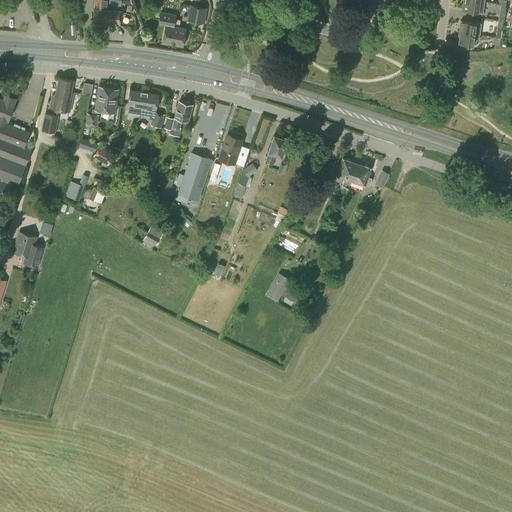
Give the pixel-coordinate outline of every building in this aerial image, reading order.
[(123,13),(124,2),(120,2),(119,0),(94,0),(93,18),(118,21),(119,13),(123,13)] [(482,13),(484,1),(476,0),(463,0),(462,10),(477,12),(482,13)] [(203,23),(206,8),(190,5),(187,20),(203,23)] [(182,45),(185,28),(175,26),(177,14),(161,11),(159,24),(165,25),(162,42),(182,45)] [(458,31),(479,34),(481,23),(476,22),(460,20),(458,31)] [(478,39),(479,34),(458,31),(457,43),(472,45),(473,38),(478,39)] [(69,111),(73,92),(70,92),(72,80),(59,77),(55,95),(52,94),(50,107),(62,110),(61,113),(61,114),(62,115),(66,116),(67,116),(68,115),(69,111)] [(82,92),(90,93),(92,82),(83,81),(82,92)] [(114,112),(118,89),(98,86),(94,109),(92,108),(91,114),(87,113),(86,123),(96,125),(98,115),(97,115),(98,110),(114,112)] [(141,98),(142,91),(130,89),(127,103),(129,104),(127,111),(142,114),(143,113),(145,99),(141,98)] [(143,113),(142,114),(149,115),(149,117),(152,118),(150,124),(161,128),(165,114),(155,111),(155,108),(157,93),(142,91),(141,98),(145,99),(143,113)] [(0,120),(6,123),(16,99),(5,94),(3,100),(0,98),(0,120)] [(184,102),(178,101),(174,117),(174,118),(167,116),(164,128),(169,129),(168,133),(179,136),(181,127),(179,127),(182,118),(188,120),(192,104),(190,104),(189,101),(186,101),(184,102)] [(54,115),(55,111),(46,109),(45,113),(44,113),(41,130),(55,133),(58,115),(54,115)] [(28,131),(6,123),(0,120),(0,197),(3,198),(9,184),(1,181),(2,178),(10,181),(10,180),(17,183),(30,149),(23,146),(28,131)] [(234,163),(242,139),(227,134),(219,158),(234,163)] [(281,156),(286,139),(274,135),(268,151),(264,161),(272,164),(276,154),(281,156)] [(82,137),(79,146),(83,148),(94,152),(97,143),(87,139),(82,137)] [(107,164),(113,153),(99,145),(92,156),(107,164)] [(211,167),(213,161),(210,160),(210,158),(191,152),(178,192),(197,198),(208,166),(211,167)] [(352,179),(357,163),(350,160),(349,158),(346,157),(344,158),(342,158),(340,165),(337,164),(334,166),(333,170),(334,173),(337,174),(347,178),(346,180),(344,179),(341,185),(347,187),(350,179),(352,179)] [(247,176),(257,169),(252,162),(242,169),(247,176)] [(363,165),(357,163),(352,179),(364,184),(368,185),(371,178),(367,176),(370,167),(368,166),(367,165),(365,164),(363,165)] [(315,185),(323,172),(315,167),(307,181),(315,185)] [(381,186),(388,173),(382,170),(375,183),(381,186)] [(84,185),(88,175),(83,173),(79,183),(70,180),(65,195),(78,200),(84,185)] [(174,179),(164,176),(159,193),(168,196),(174,179)] [(237,183),(233,195),(241,198),(246,186),(237,183)] [(92,185),(88,197),(100,201),(104,189),(92,185)] [(41,219),(38,230),(49,233),(52,221),(41,219)] [(156,243),(162,232),(152,226),(146,237),(156,243)] [(36,236),(19,231),(13,251),(26,255),(24,262),(37,266),(43,247),(34,244),(36,236)] [(212,272),(221,276),(226,265),(217,261),(212,272)] [(282,292),(290,278),(280,272),(272,286),(282,292)] [(294,301),(300,290),(290,285),(284,295),(294,301)]
